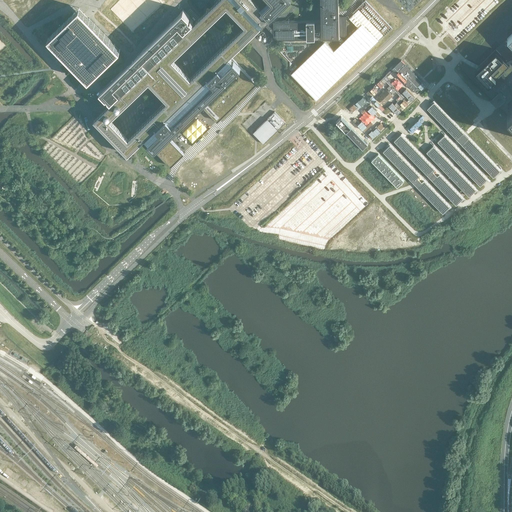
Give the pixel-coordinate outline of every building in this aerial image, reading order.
[(195,34),(226,4),(225,3),(221,0),(218,0),(189,28),(190,29),(195,34)] [(227,5),(235,13),(238,17),(242,20),(246,24),(253,31),(253,32),(254,31),(257,28),(258,27),(260,25),(263,22),(264,21),(265,20),(285,0),(221,0),(225,3),(226,4),(227,5)] [(337,36),(343,41),(344,41),(339,36),(346,36),(346,16),(339,16),(339,12),(338,0),(320,0),(321,20),(287,21),(273,21),(273,24),(273,29),(273,31),(273,34),(274,39),(280,39),(321,38),(321,36),(337,36)] [(358,9),(354,13),(378,39),(383,35),(382,34),(389,27),(366,3),(359,10),(358,9)] [(84,23),(89,18),(79,7),(74,13),(81,20),(84,23)] [(108,98),(111,100),(112,99),(117,94),(118,96),(189,28),(187,27),(193,21),(193,20),(191,18),(190,18),(189,18),(189,17),(190,16),(183,9),(182,10),(181,12),(180,14),(179,16),(178,16),(177,17),(142,51),(138,57),(135,59),(128,67),(122,71),(106,86),(100,90),(106,97),(107,96),(108,97),(108,98)] [(120,49),(89,18),(84,23),(81,20),(74,13),(73,13),(48,38),(66,57),(73,64),(76,62),(78,59),(93,75),(95,74),(120,49)] [(358,27),(344,41),(343,41),(334,50),(325,41),(293,72),(291,73),(316,99),(378,39),(354,13),(351,16),(349,18),(358,27)] [(263,22),(273,34),(273,31),(273,29),(265,20),(264,21),(263,22)] [(230,55),(253,32),(253,31),(252,30),(250,29),(248,27),(247,25),(246,24),(222,48),(229,55),(230,55)] [(176,65),(177,64),(171,59),(170,58),(195,34),(190,29),(189,28),(118,96),(119,97),(124,102),(148,79),(149,80),(150,81),(154,84),(157,88),(167,98),(168,99),(141,125),(140,126),(139,127),(136,130),(144,138),(229,55),(222,48),(222,47),(221,48),(190,78),(189,77),(178,66),(177,66),(177,65),(176,65)] [(475,70),(488,84),(497,93),(511,78),(511,52),(507,48),(504,44),(503,43),(475,70)] [(229,55),(144,138),(146,140),(166,161),(171,166),(177,160),(178,159),(179,157),(184,153),(169,138),(174,134),(199,110),(202,107),(203,106),(217,121),(219,119),(234,104),(235,104),(236,103),(256,83),(230,56),(229,55)] [(73,64),(88,80),(93,75),(78,59),(76,62),(73,64)] [(392,68),(413,90),(422,81),(421,80),(406,65),(401,60),(392,68)] [(397,77),(392,82),(398,90),(403,85),(397,77)] [(426,85),(422,81),(413,90),(417,93),(426,85)] [(389,89),(388,90),(391,94),(392,93),(396,89),(394,86),(393,85),(389,89)] [(406,88),(402,92),(403,92),(407,96),(409,99),(411,100),(414,97),(406,88)] [(387,89),(378,98),(383,103),(392,95),(391,94),(388,90),(387,89)] [(399,95),(396,99),(397,101),(402,105),(404,108),(408,104),(403,100),(399,95)] [(136,130),(127,139),(107,119),(124,102),(119,97),(118,96),(112,101),(91,122),(124,157),(144,138),(136,130)] [(392,102),(390,104),(399,113),(401,111),(398,109),(394,104),(392,102)] [(464,133),(434,102),(427,108),(457,139),(464,133)] [(370,104),(361,112),(363,114),(368,110),(373,115),(375,112),(377,111),(370,104)] [(390,104),(389,106),(392,109),(397,114),(399,113),(390,104)] [(275,112),(275,111),(274,111),(274,112),(273,113),(271,114),(253,132),(253,133),(257,136),(258,137),(263,143),(264,144),(264,143),(285,122),(275,112)] [(368,144),(341,116),(336,121),(363,149),(368,144)] [(421,117),(408,129),(411,133),(420,124),(424,121),(421,117)] [(355,118),(353,120),(364,132),(373,123),(371,121),(367,126),(362,120),(359,123),(355,118)] [(197,119),(183,133),(184,134),(187,137),(189,139),(192,142),(206,128),(203,125),(201,123),(199,120),(197,119)] [(464,133),(457,139),(461,143),(468,137),(468,136),(467,135),(465,134),(464,133)] [(435,169),(401,134),(394,140),(394,141),(396,142),(397,143),(398,144),(399,145),(400,147),(401,147),(402,149),(403,149),(404,151),(405,152),(406,153),(407,154),(409,155),(409,156),(411,158),(413,160),(414,161),(415,162),(416,163),(417,164),(418,165),(419,166),(420,167),(422,169),(424,171),(424,172),(426,173),(426,174),(428,175),(428,176),(433,171),(435,169)] [(450,154),(457,148),(444,134),(443,136),(437,141),(438,141),(439,143),(440,144),(441,145),(442,146),(444,147),(444,148),(446,149),(446,150),(448,152),(449,152),(450,154)] [(468,137),(461,143),(493,177),(494,177),(500,170),(468,137)] [(420,175),(390,144),(383,151),(385,153),(387,155),(388,156),(389,157),(390,158),(391,160),(392,160),(393,162),(394,162),(396,164),(398,166),(398,167),(400,168),(400,169),(402,171),(404,173),(405,173),(406,175),(407,176),(408,177),(409,178),(411,179),(411,180),(413,182),(420,176),(420,175)] [(444,170),(451,163),(433,145),(432,146),(426,152),(427,152),(428,154),(429,154),(430,156),(431,156),(433,158),(433,159),(435,160),(435,161),(437,162),(437,163),(439,165),(440,165),(441,167),(442,167),(443,169),(444,170)] [(454,159),(461,152),(459,149),(457,148),(450,154),(451,155),(454,159)] [(461,152),(454,159),(455,159),(456,161),(457,161),(459,163),(459,164),(461,165),(461,166),(463,167),(463,168),(465,169),(466,170),(467,172),(468,172),(469,174),(470,175),(471,176),(472,177),(473,178),(474,179),(476,181),(478,183),(480,185),(482,184),(487,179),(461,152)] [(397,187),(404,180),(378,154),(371,160),(397,187)] [(448,174),(454,167),(452,164),(451,163),(444,170),(447,172),(448,174)] [(454,167),(448,174),(450,176),(452,178),(452,179),(454,180),(455,181),(456,182),(457,183),(458,184),(459,185),(460,187),(461,187),(462,189),(463,190),(465,191),(465,192),(467,193),(467,194),(469,195),(469,196),(470,196),(476,189),(454,167)] [(433,171),(428,176),(429,177),(432,180),(437,175),(433,171)] [(439,173),(437,175),(432,180),(433,180),(434,182),(435,183),(436,184),(437,185),(439,186),(439,187),(441,188),(441,189),(443,191),(444,191),(445,193),(446,194),(447,195),(448,196),(449,197),(450,198),(451,200),(452,200),(453,202),(454,202),(456,204),(463,198),(439,173)] [(424,180),(417,186),(418,187),(419,188),(420,189),(421,190),(422,191),(423,193),(424,193),(425,195),(426,195),(427,197),(428,198),(430,199),(430,200),(432,201),(432,202),(434,204),(435,204),(436,206),(437,206),(438,208),(439,209),(440,210),(441,211),(442,212),(443,213),(450,206),(424,180)]
